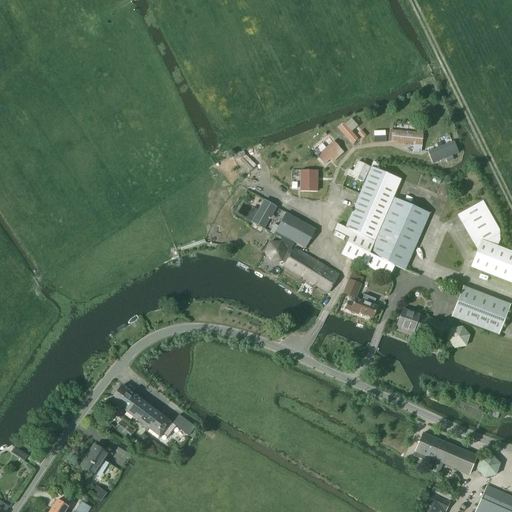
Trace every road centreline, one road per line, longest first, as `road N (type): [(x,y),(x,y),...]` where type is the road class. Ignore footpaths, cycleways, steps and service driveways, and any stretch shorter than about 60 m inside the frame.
road 1 (tertiary): [(14,511),(104,381),(138,346),(168,332),(199,329),(273,347),(511,452)]
road 2 (track): [(511,207),(411,0)]
